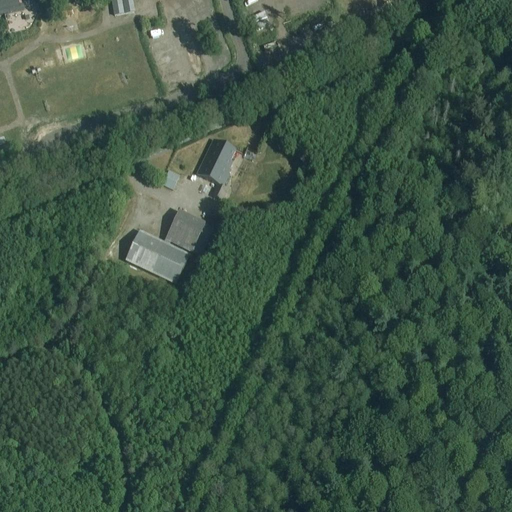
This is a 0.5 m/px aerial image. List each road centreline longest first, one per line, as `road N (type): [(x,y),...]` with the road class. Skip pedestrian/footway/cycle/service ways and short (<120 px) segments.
road 1 (tertiary): [(0,203),(484,0)]
road 2 (track): [(511,376),(314,289),(302,295),(200,511)]
road 3 (track): [(275,0),(289,43),(349,20),(357,0)]
